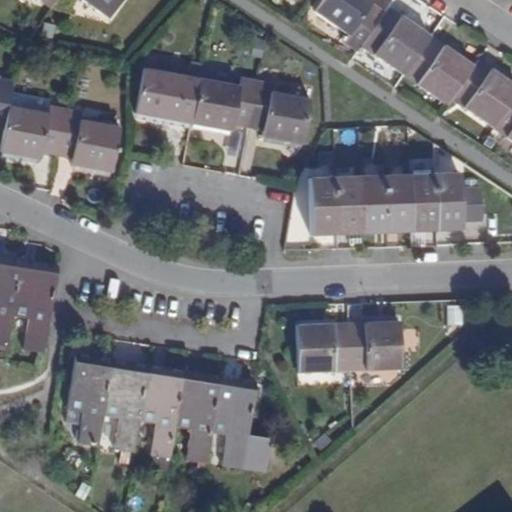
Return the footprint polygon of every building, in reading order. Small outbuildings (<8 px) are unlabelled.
[(34,0),(50,11),(57,0),(34,0)] [(80,0),(107,18),(119,0),(80,0)] [(359,50),(383,18),(369,8),(373,4),(367,0),(328,0),(315,18),(347,39),(342,46),(355,56),(359,50)] [(383,18),(359,50),(403,80),(430,42),(387,12),(383,18)] [(446,110),(449,104),(473,72),(430,42),(403,80),(446,110)] [(493,133),(511,106),(511,90),(477,66),(473,72),(449,104),(493,133)] [(186,128),(194,83),(140,73),(130,117),(186,128)] [(194,83),(186,128),(226,135),(227,130),(243,133),(252,86),(235,83),(234,90),(194,83)] [(268,89),(252,86),(243,133),(259,136),(258,141),(298,147),(305,105),(267,97),(268,89)] [(5,97),(0,126),(0,157),(34,163),(36,157),(51,159),(60,113),(43,110),(44,104),(5,97)] [(511,106),(493,133),(511,145),(511,106)] [(75,116),(60,113),(51,159),(65,162),(64,168),(104,175),(112,131),(73,124),(75,116)] [(455,177),(432,178),(435,234),(458,232),(455,177)] [(405,179),(408,235),(435,234),(432,178),(405,179)] [(382,236),(408,235),(405,179),(380,181),(382,236)] [(355,182),(357,238),(382,236),(380,181),(355,182)] [(330,183),(332,239),(357,238),(355,182),(330,183)] [(308,240),(332,239),(330,183),(306,185),(308,240)] [(5,319),(14,267),(0,264),(0,349),(5,319)] [(50,273),(14,267),(5,319),(21,322),(17,352),(37,355),(50,273)] [(346,328),(348,374),(397,372),(395,327),(346,328)] [(348,374),(346,328),(295,330),(296,376),(348,374)] [(93,450),(98,420),(106,368),(108,356),(89,353),(87,365),(70,362),(60,426),(75,429),(73,447),(93,450)] [(106,368),(98,420),(114,423),(111,453),(130,456),(135,426),(143,373),(106,368)] [(170,432),(178,379),(143,373),(135,426),(150,429),(146,458),(166,462),(170,432)] [(201,468),(206,437),(214,385),(178,379),(170,432),(186,435),(181,464),(201,468)] [(250,390),(214,385),(206,437),(222,440),(218,469),(238,472),(250,390)] [(75,429),(61,427),(60,439),(73,442),(75,429)]
